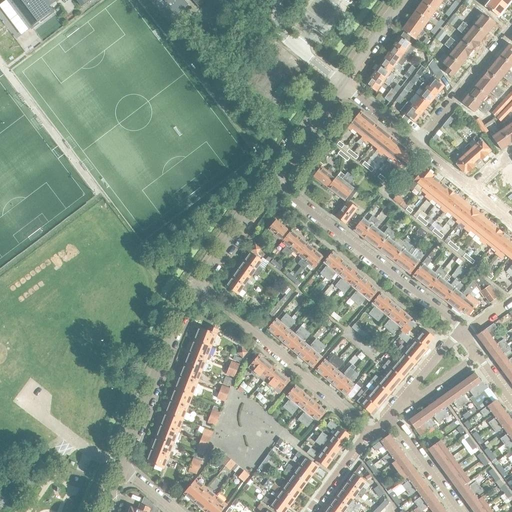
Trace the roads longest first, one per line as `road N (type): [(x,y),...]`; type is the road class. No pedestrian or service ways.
road 1 (residential): [(464,333),(270,181)]
road 2 (residential): [(196,285),(368,430)]
road 3 (residential): [(119,465),(196,285)]
road 4 (residential): [(416,144),(511,29)]
road 5 (residential): [(196,285),(270,181)]
road 6 (residential): [(270,181),(341,81)]
